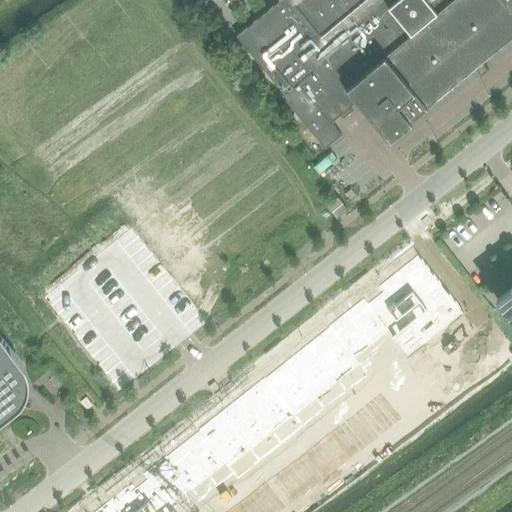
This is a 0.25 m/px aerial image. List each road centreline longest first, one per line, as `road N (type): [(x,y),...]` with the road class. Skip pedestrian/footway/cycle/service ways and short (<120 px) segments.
road 1 (residential): [(209,371),(511,129)]
road 2 (residential): [(31,511),(209,371)]
